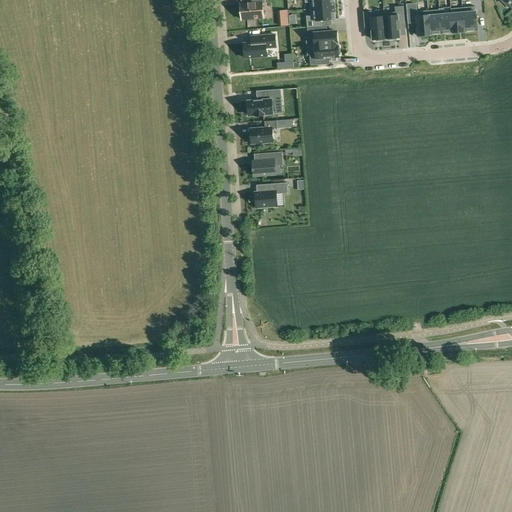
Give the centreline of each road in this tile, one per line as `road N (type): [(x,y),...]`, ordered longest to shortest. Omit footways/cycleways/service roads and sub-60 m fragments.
road 1 (tertiary): [(235,368),(208,0)]
road 2 (secondary): [(235,368),(511,334)]
road 3 (secondary): [(235,368),(0,383)]
road 4 (residential): [(353,0),(358,49),(373,60),(511,41)]
